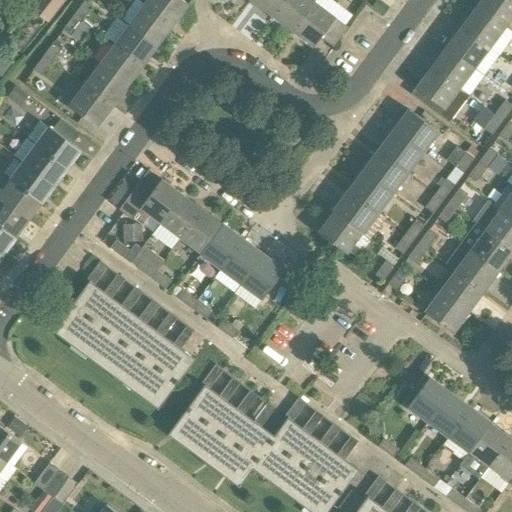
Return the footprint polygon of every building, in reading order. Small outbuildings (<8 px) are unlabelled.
[(42,0),(33,11),(48,23),(66,0),(42,0)] [(148,0),(145,4),(174,26),(189,5),(182,0),(148,0)] [(252,0),(252,1),(273,16),(285,0),(252,0)] [(311,0),(285,0),(273,16),(294,32),(315,3),(311,0)] [(382,14),(387,7),(376,0),(371,6),(382,14)] [(507,28),(511,20),(511,0),(482,0),(478,6),(507,28)] [(74,15),(82,21),(93,7),(85,1),(74,15)] [(315,3),(294,32),(314,47),(321,38),(334,48),(349,28),(315,3)] [(174,26),(145,4),(130,25),(158,46),(174,26)] [(491,48),(507,28),(478,6),(463,26),(491,48)] [(72,35),(82,21),(74,15),(64,29),(72,35)] [(29,23),(23,24),(21,29),(25,34),(31,33),(33,27),(29,23)] [(158,46),(130,25),(114,45),(143,67),(158,46)] [(476,68),(491,48),(463,26),(448,47),(476,68)] [(43,56),(51,62),(62,48),(54,41),(43,56)] [(143,67),(114,45),(99,66),(127,87),(143,67)] [(485,75),(476,68),(448,47),(433,67),(461,89),(470,95),(485,75)] [(41,76),(51,62),(43,56),(33,70),(41,76)] [(127,87),(99,66),(83,86),(112,108),(127,87)] [(470,95),(461,89),(433,67),(418,87),(428,95),(422,102),(450,123),(470,95)] [(96,128),(112,108),(83,86),(68,107),(96,128)] [(21,107),(29,97),(16,87),(8,97),(21,107)] [(0,102),(0,117),(0,118),(10,106),(2,100),(0,102)] [(497,114),(505,120),(511,110),(511,103),(507,100),(497,114)] [(409,112),(394,132),(423,154),(438,134),(409,112)] [(494,134),(505,120),(497,114),(486,129),(494,134)] [(29,138),(38,145),(69,168),(82,151),(51,128),(50,129),(41,122),(29,138)] [(511,124),(509,122),(498,137),(506,143),(511,135),(511,124)] [(408,174),(423,154),(394,132),(379,152),(408,174)] [(69,168),(38,145),(25,163),(56,186),(69,168)] [(467,151),(466,153),(474,159),(479,153),(471,147),(467,151)] [(489,149),(479,163),(487,169),(497,155),(489,149)] [(393,194),(408,174),(379,152),(364,173),(393,194)] [(464,173),(474,159),(466,153),(456,167),(464,173)] [(56,186),(25,163),(11,180),(43,204),(56,186)] [(487,169),(479,163),(468,178),(476,184),(487,169)] [(378,214),(393,194),(364,173),(349,193),(378,214)] [(43,204),(11,180),(3,174),(0,179),(0,199),(30,221),(43,204)] [(110,201),(121,209),(136,189),(125,180),(110,201)] [(141,209),(161,224),(183,195),(162,180),(151,195),(138,185),(136,189),(121,209),(120,210),(133,220),(141,209)] [(436,196),(444,202),(455,187),(447,181),(436,196)] [(511,187),(508,184),(493,204),(511,219),(511,187)] [(460,189),(449,204),(457,209),(468,195),(460,189)] [(363,234),(378,214),(349,193),(334,213),(363,234)] [(183,195),(161,224),(182,239),(203,210),(183,195)] [(433,216),(444,202),(436,196),(425,210),(433,216)] [(30,221),(0,199),(0,226),(17,239),(30,221)] [(457,209),(449,204),(438,218),(446,224),(457,209)] [(511,219),(493,204),(477,225),(479,225),(511,250),(511,219)] [(203,210),(182,239),(202,254),(223,225),(203,210)] [(363,234),(334,213),(319,233),(348,254),(363,234)] [(407,234),(415,240),(426,226),(418,220),(407,234)] [(223,225),(202,254),(222,269),(224,268),(244,240),(223,225)] [(511,255),(511,250),(479,225),(463,246),(470,251),(499,273),(511,255)] [(17,239),(0,226),(0,253),(4,256),(17,239)] [(430,229),(419,244),(427,250),(438,235),(430,229)] [(404,255),(415,240),(407,234),(396,249),(404,255)] [(135,244),(131,251),(116,240),(110,248),(131,264),(142,249),(135,244)] [(244,240),(224,268),(222,269),(243,284),(264,255),(244,240)] [(427,250),(419,244),(408,258),(416,264),(427,250)] [(499,273),(470,251),(463,246),(461,244),(446,264),(455,271),(484,293),(499,273)] [(150,251),(143,260),(158,271),(165,262),(150,251)] [(285,271),(264,255),(243,284),(263,300),(285,271)] [(158,271),(143,260),(138,256),(132,264),(152,279),(158,271)] [(376,275),(384,281),(395,267),(387,261),(376,275)] [(74,304),(56,327),(59,329),(75,340),(107,296),(105,293),(94,286),(108,267),(101,262),(87,281),(90,283),(74,304)] [(408,276),(400,270),(389,285),(397,291),(408,276)] [(158,271),(152,279),(166,290),(172,282),(158,271)] [(484,293),(455,271),(440,291),(469,313),(484,293)] [(118,275),(105,293),(107,296),(75,340),(76,341),(92,353),(125,308),(122,306),(112,299),(125,280),(118,275)] [(92,353),(93,354),(109,366),(142,321),(139,319),(129,312),(143,293),(136,288),(122,306),(125,308),(92,353)] [(178,298),(192,309),(198,301),(184,290),(178,298)] [(454,333),(469,313),(440,291),(425,312),(454,333)] [(153,300),(139,319),(142,321),(109,366),(111,367),(127,379),(160,334),(157,332),(147,324),(160,306),(153,300)] [(198,301),(192,309),(207,320),(213,312),(198,301)] [(170,313),(157,332),(160,334),(127,379),(128,380),(144,392),(177,347),(174,344),(164,337),(178,319),(170,313)] [(239,331),(225,320),(219,328),(233,339),(239,331)] [(174,344),(177,347),(144,392),(146,393),(161,404),(163,406),(196,360),(195,359),(194,359),(182,350),(195,331),(188,326),(174,344)] [(222,398),(220,397),(210,389),(223,371),(216,365),(203,384),(204,385),(172,430),(174,432),(189,443),(222,398)] [(220,397),(222,398),(189,443),(191,444),(207,456),(239,411),(238,410),(227,402),(241,383),(234,378),(220,397)] [(429,422),(450,393),(431,379),(432,379),(430,378),(409,407),(429,422)] [(257,424),(255,423),(245,415),(258,396),(251,391),(238,410),(239,411),(207,456),(208,457),(224,469),(257,424)] [(450,393),(429,422),(450,437),(471,408),(450,393)] [(274,437),(255,463),(257,464),(273,476),(306,432),(301,429),(291,422),(304,403),(297,397),(291,406),(283,416),(288,419),(274,437)] [(255,423),(257,424),(224,469),(225,470),(241,482),(243,483),(253,470),(257,464),(255,463),(274,437),(262,428),(275,409),(268,404),(255,423)] [(471,408),(450,437),(445,443),(458,452),(455,455),(463,461),(470,452),(491,424),(471,408)] [(322,416),(315,410),(301,429),(306,432),(273,476),(274,477),(290,489),(323,445),(318,442),(308,434),(322,416)] [(21,438),(28,427),(15,418),(7,428),(21,438)] [(385,434),(383,422),(369,423),(371,436),(385,434)] [(332,423),(318,442),(323,445),(290,489),(291,490),(307,502),(341,458),(336,455),(325,447),(339,428),(332,423)] [(463,461),(462,464),(482,479),(489,469),(511,439),(491,424),(470,452),(463,461)] [(0,456),(7,462),(22,442),(0,425),(0,456)] [(336,455),(341,458),(307,502),(309,503),(320,511),(327,511),(358,470),(343,460),(357,441),(349,436),(336,455)] [(379,447),(393,458),(399,450),(385,439),(379,447)] [(511,439),(489,469),(510,483),(511,480),(511,439)] [(420,477),(426,469),(411,459),(405,467),(420,477)] [(35,484),(45,491),(60,470),(51,464),(35,484)] [(426,469),(420,477),(434,488),(440,480),(426,469)] [(60,470),(45,491),(54,498),(69,477),(60,470)] [(356,511),(384,511),(385,510),(381,507),(370,500),(384,481),(377,476),(361,498),(365,501),(356,511)] [(69,477),(54,498),(63,505),(79,484),(69,477)] [(388,511),(402,494),(395,489),(381,507),(385,510),(384,511),(388,511)] [(460,507),(466,499),(452,489),(446,497),(460,507)] [(338,508),(343,511),(356,511),(365,501),(361,498),(351,491),(338,508)] [(466,499),(460,507),(466,511),(479,511),(481,510),(466,499)] [(33,511),(42,511),(46,507),(37,500),(30,509),(33,511)] [(414,503),(406,511),(417,511),(421,508),(414,503)]
